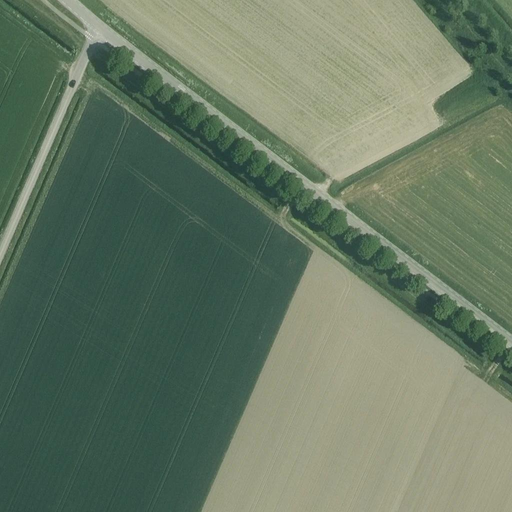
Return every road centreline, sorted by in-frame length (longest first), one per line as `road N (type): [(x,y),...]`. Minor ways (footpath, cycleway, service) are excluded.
road 1 (tertiary): [(511,346),(100,30)]
road 2 (unclassified): [(0,253),(100,30)]
